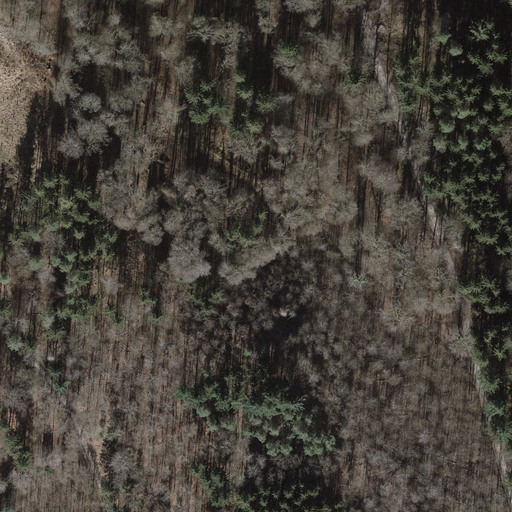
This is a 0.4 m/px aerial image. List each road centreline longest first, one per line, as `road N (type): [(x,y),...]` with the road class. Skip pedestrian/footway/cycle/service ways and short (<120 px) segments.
road 1 (track): [(109,0),(194,144),(330,237),(479,371)]
road 2 (track): [(358,0),(436,221),(511,483)]
road 3 (track): [(107,511),(71,417),(0,328)]
